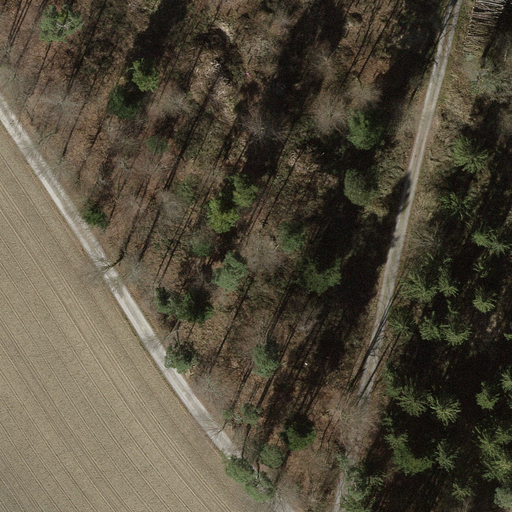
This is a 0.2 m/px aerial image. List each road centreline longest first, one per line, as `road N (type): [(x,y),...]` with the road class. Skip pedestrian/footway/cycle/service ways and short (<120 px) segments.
road 1 (track): [(336,511),(456,0)]
road 2 (track): [(287,511),(200,412),(0,104)]
